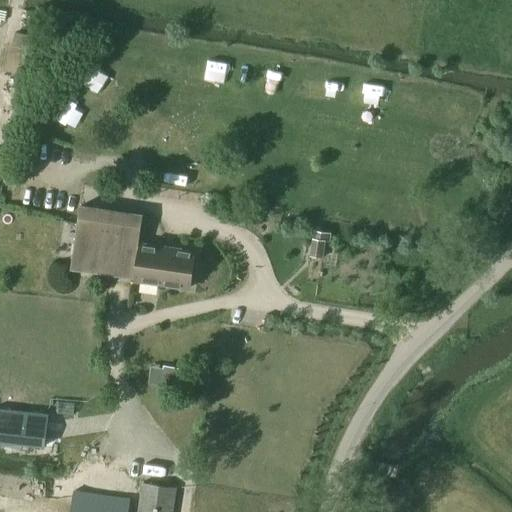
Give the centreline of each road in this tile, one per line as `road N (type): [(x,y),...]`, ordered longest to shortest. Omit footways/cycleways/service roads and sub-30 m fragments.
road 1 (unknown): [(411,350),(378,331),(257,304),(256,261),(233,239),(128,218)]
road 2 (unclassified): [(330,511),(349,440),(401,359),(511,255)]
